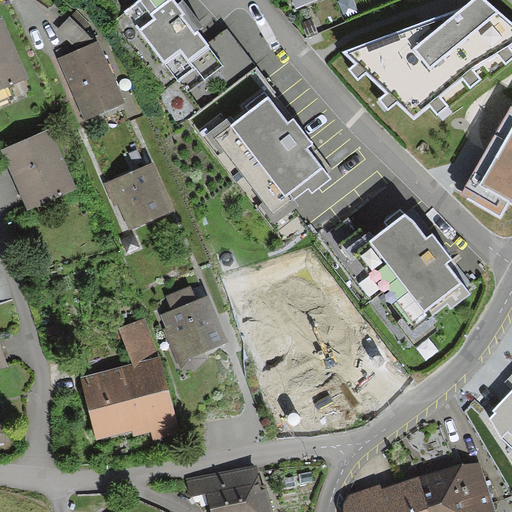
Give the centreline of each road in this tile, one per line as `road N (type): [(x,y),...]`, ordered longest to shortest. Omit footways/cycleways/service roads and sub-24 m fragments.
road 1 (residential): [(511,262),(360,120),(254,0)]
road 2 (residential): [(356,451),(333,445),(51,480),(0,471)]
road 3 (residential): [(511,289),(469,357),(356,451)]
